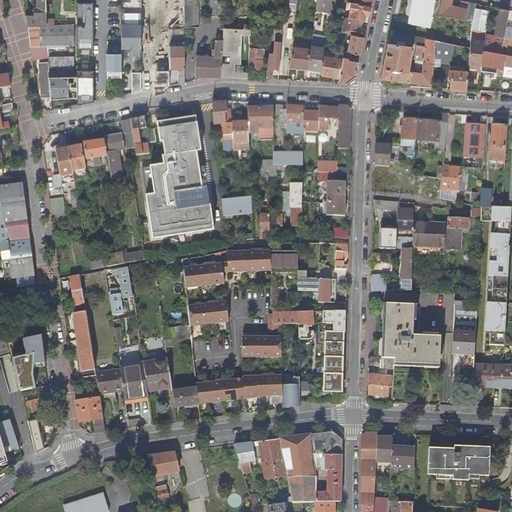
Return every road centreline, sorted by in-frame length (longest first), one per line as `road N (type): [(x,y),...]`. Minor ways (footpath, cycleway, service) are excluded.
road 1 (residential): [(23,126),(73,456)]
road 2 (residential): [(351,417),(364,95)]
road 3 (tertiary): [(73,456),(351,417)]
road 4 (residential): [(364,95),(216,88),(101,110)]
road 5 (unknown): [(355,301),(429,300),(443,308),(445,421)]
road 6 (tertiary): [(351,417),(511,423)]
road 7 (residential): [(364,95),(511,104)]
